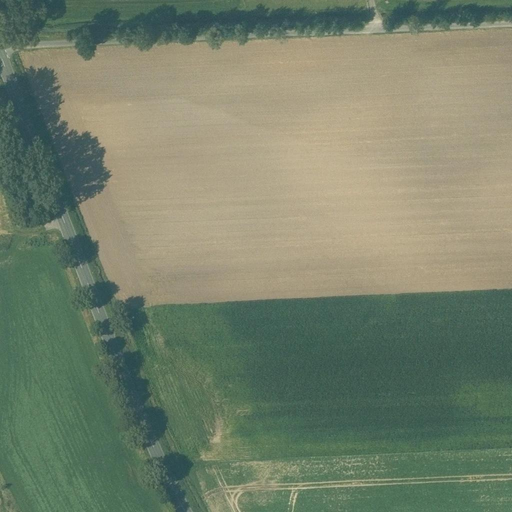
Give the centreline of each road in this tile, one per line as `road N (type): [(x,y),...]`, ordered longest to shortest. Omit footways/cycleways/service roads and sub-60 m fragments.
road 1 (unclassified): [(0,57),(17,46),(511,22)]
road 2 (secondary): [(0,57),(122,376),(184,511)]
